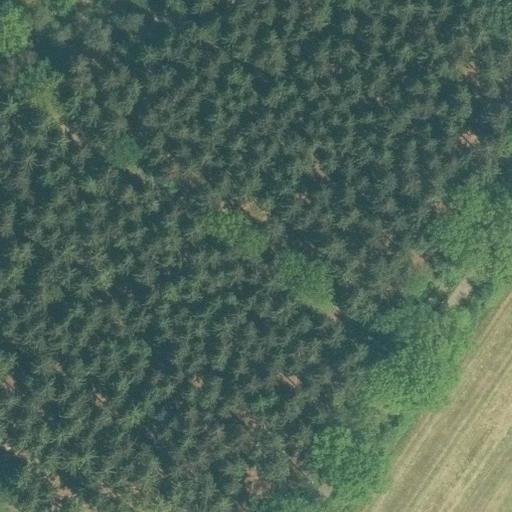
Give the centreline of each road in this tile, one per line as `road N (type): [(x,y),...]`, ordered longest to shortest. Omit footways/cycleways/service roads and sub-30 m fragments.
road 1 (track): [(0,64),(415,360)]
road 2 (track): [(511,218),(315,511)]
